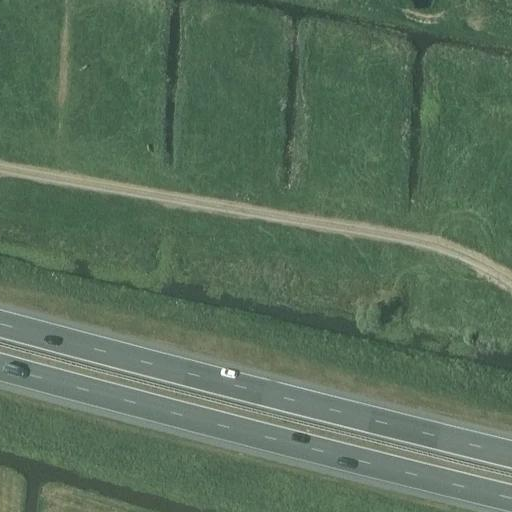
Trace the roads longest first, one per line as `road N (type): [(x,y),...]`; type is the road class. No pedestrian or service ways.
road 1 (trunk): [(511,457),(0,324)]
road 2 (trunk): [(0,367),(511,500)]
road 3 (track): [(511,283),(408,239),(0,170)]
